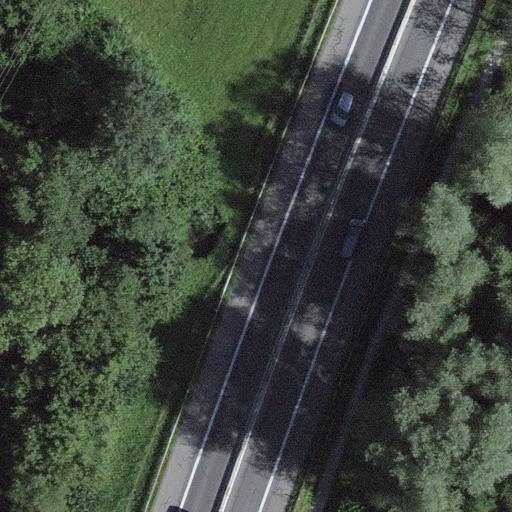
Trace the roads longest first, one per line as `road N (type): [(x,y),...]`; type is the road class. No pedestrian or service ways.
road 1 (trunk): [(242,511),(322,283),(436,0)]
road 2 (trunk): [(392,0),(283,272),(201,511)]
